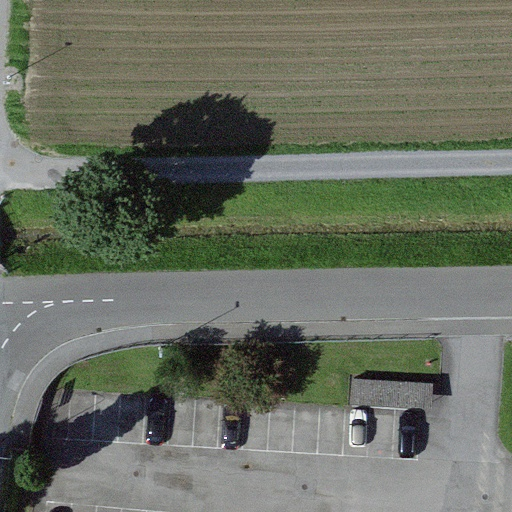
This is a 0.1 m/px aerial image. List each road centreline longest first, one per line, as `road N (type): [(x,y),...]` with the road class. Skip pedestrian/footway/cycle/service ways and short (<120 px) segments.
road 1 (unclassified): [(511,296),(0,304)]
road 2 (track): [(511,163),(0,170)]
